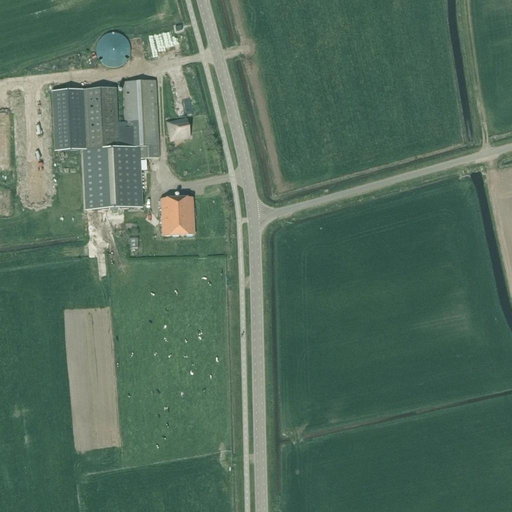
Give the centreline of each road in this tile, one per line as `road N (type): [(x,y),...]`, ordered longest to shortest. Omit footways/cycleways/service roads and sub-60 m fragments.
road 1 (tertiary): [(262,511),(253,220)]
road 2 (unclassified): [(253,220),(511,149)]
road 3 (tertiary): [(253,220),(202,0)]
